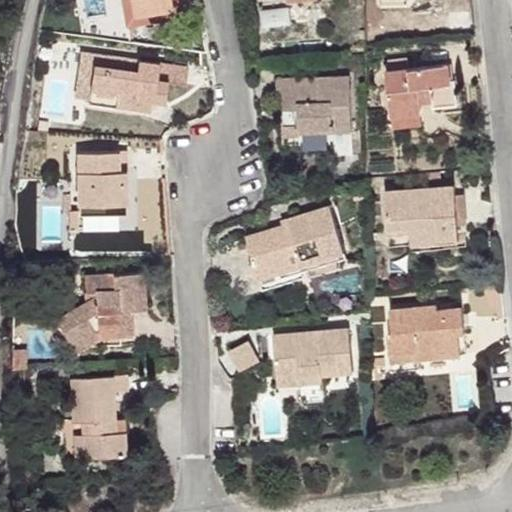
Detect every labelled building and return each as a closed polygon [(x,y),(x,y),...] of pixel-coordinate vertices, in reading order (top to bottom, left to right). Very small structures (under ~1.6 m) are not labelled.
[(122,0),(127,26),(181,17),(177,0),(170,0),(172,8),(134,14),(131,0),(122,0)] [(131,0),(134,14),(172,8),(170,0),(131,0)] [(386,71),(390,115),(421,112),(422,112),(421,102),(434,101),(435,107),(456,104),(454,80),(450,81),(448,63),(409,68),(408,58),(387,61),(389,70),(386,71)] [(94,64),(89,102),(116,106),(119,88),(134,90),(134,96),(155,99),(166,100),(169,82),(186,84),(189,67),(138,60),(137,69),(94,64)] [(282,114),(283,136),(300,135),(300,133),(352,132),(350,76),(276,78),(277,103),(282,103),(286,103),(287,114),(282,114)] [(119,88),(116,106),(153,111),(155,99),(134,96),(134,90),(119,88)] [(435,110),(434,101),(421,102),(422,112),(435,110)] [(422,125),(421,112),(390,115),(392,127),(422,125)] [(39,171),(43,142),(30,140),(25,169),(39,171)] [(78,151),(80,215),(127,214),(126,150),(78,151)] [(441,180),(441,171),(418,173),(419,181),(441,180)] [(384,191),(387,234),(436,230),(437,241),(459,240),(458,225),(456,195),(455,185),(384,191)] [(366,199),(364,189),(352,191),(354,201),(366,199)] [(465,225),(463,194),(456,195),(458,225),(465,225)] [(246,236),(259,278),(334,255),(345,252),(331,206),(289,218),(290,223),(246,236)] [(80,215),(77,209),(69,209),(69,231),(78,231),(80,215)] [(80,215),(80,222),(127,221),(127,214),(80,215)] [(387,234),(388,245),(411,244),(412,251),(438,249),(437,241),(436,230),(387,234)] [(262,289),(338,267),(334,255),(259,278),(262,289)] [(56,318),(70,344),(98,328),(103,335),(135,333),(133,310),(146,309),(144,272),(85,275),(86,301),(56,318)] [(495,307),(497,319),(505,318),(502,284),(484,285),(485,295),(490,307),(495,307)] [(388,333),(390,352),(418,349),(419,358),(461,354),(459,333),(465,333),(465,327),(464,317),(463,305),(437,308),(437,305),(389,309),(392,333),(388,333)] [(98,328),(70,344),(75,351),(103,335),(98,328)] [(273,335),(276,375),(322,370),(322,374),(354,371),(350,328),(317,331),(317,336),(298,337),(298,333),(273,335)] [(12,346),(12,366),(25,365),(26,346),(12,346)] [(420,368),(418,349),(390,352),(392,371),(420,368)] [(322,374),(322,370),(276,375),(277,385),(323,381),(322,374)] [(83,432),(84,456),(126,454),(125,430),(116,431),(115,417),(114,392),(128,391),(127,375),(71,377),(74,421),(82,421),(83,432)] [(26,402),(27,416),(40,415),(39,401),(26,402)] [(125,430),(124,417),(115,417),(116,431),(125,430)] [(84,456),(83,432),(75,433),(75,457),(84,456)]
